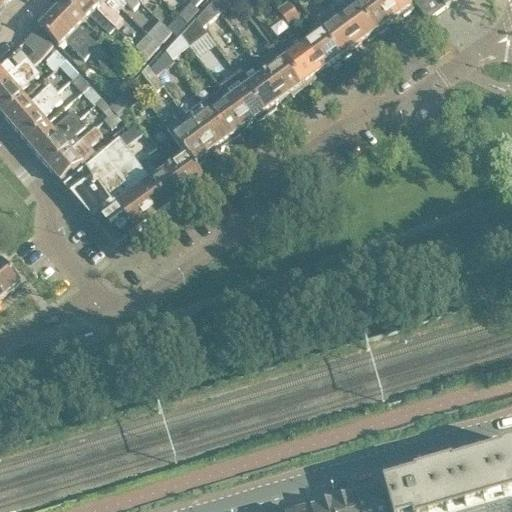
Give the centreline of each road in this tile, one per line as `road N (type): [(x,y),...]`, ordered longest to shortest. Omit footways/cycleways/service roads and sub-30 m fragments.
road 1 (residential): [(95,298),(123,308),(138,302),(259,215),(265,184),(366,110),(401,113),(460,70)]
road 2 (tertiary): [(511,424),(209,511)]
road 3 (residential): [(95,298),(49,246),(47,198),(0,141)]
